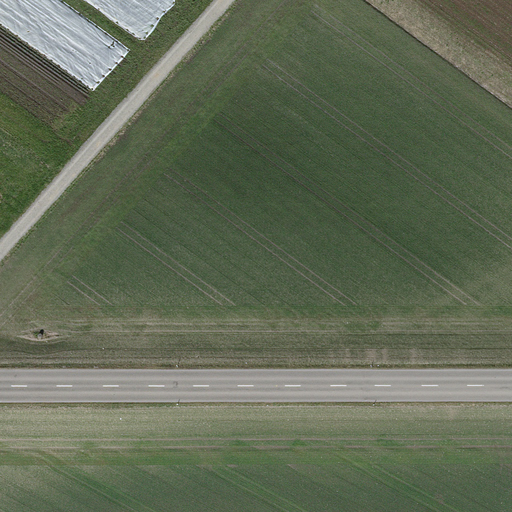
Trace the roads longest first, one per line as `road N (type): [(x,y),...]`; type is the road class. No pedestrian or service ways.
road 1 (tertiary): [(0,387),(511,385)]
road 2 (track): [(226,0),(0,252)]
